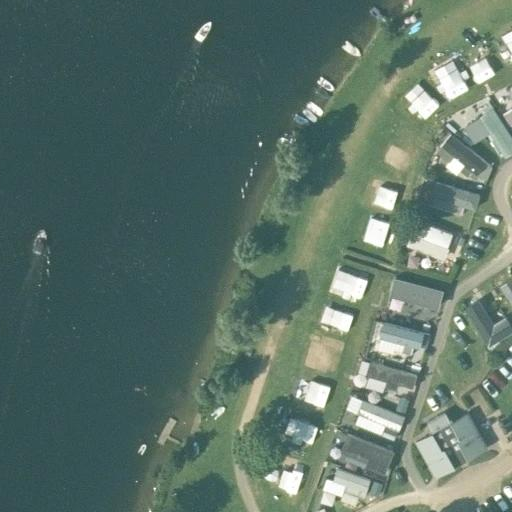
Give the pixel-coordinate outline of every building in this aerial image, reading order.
[(507,154),(511,150),(511,132),(494,105),(480,114),(507,154)] [(450,131),(438,148),(481,177),(493,161),(450,131)] [(368,172),(364,193),(383,197),(387,176),(368,172)] [(459,206),(464,185),(432,177),(427,198),(459,206)] [(370,214),(360,238),(379,245),(389,222),(370,214)] [(446,257),(455,230),(416,217),(407,245),(446,257)] [(464,237),(454,234),(451,241),(461,245),(464,237)] [(336,263),(329,280),(348,287),(354,270),(336,263)] [(511,305),(511,277),(507,270),(495,278),(511,305)] [(439,305),(444,287),(395,272),(390,290),(439,305)] [(464,298),(485,345),(511,332),(511,322),(507,313),(491,320),(478,292),(464,298)] [(345,333),(349,317),(329,312),(325,328),(345,333)] [(401,352),(405,340),(421,344),(425,330),(385,319),(378,345),(401,352)] [(317,350),(313,366),(328,370),(333,354),(317,350)] [(367,358),(364,369),(369,370),(366,384),(411,395),(417,370),(367,358)] [(301,404),(323,412),(332,390),(310,382),(301,404)] [(408,400),(399,397),(395,409),(404,412),(408,400)] [(452,417),(446,408),(428,418),(433,427),(416,437),(435,474),(487,446),(467,409),(452,417)] [(293,437),(311,444),(317,427),(300,420),(293,437)] [(395,429),(385,425),(381,434),(391,438),(395,429)] [(339,453),(384,472),(394,448),(349,429),(339,453)] [(366,495),(370,472),(336,468),(335,476),(326,475),(324,489),(366,495)] [(380,498),(383,488),(371,484),(368,494),(380,498)]
